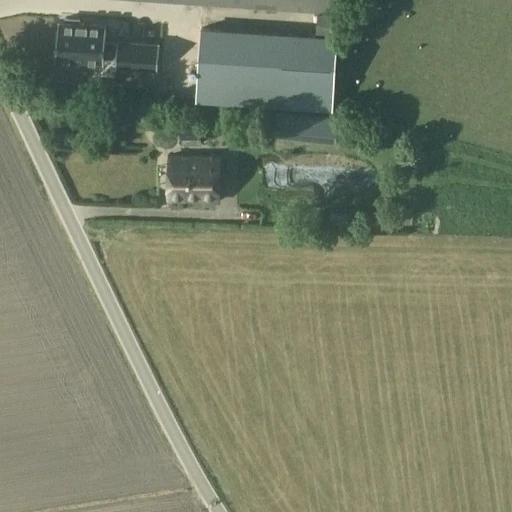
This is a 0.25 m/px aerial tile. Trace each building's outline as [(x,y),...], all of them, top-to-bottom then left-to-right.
[(147,0),(339,13),(339,0),(147,0)] [(109,28),(59,25),(57,63),(107,66),(107,62),(118,63),(118,72),(162,74),(163,47),(120,45),(120,50),(108,49),(109,28)] [(334,87),(337,38),(201,29),(198,79),(199,79),(333,87),(334,87)] [(338,117),(276,111),(273,137),(336,145),(338,117)] [(201,146),(202,128),(182,127),(182,145),(201,146)] [(217,200),(218,157),(171,156),(170,199),(217,200)]
